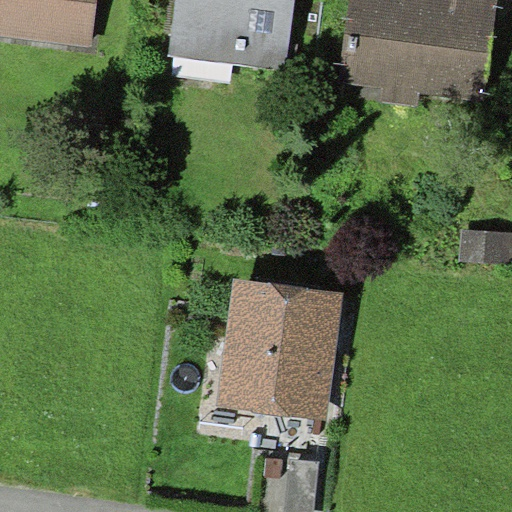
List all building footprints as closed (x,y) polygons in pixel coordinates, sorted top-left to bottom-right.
[(97,0),(0,0),(0,34),(92,46),(97,0)] [(175,0),(168,56),(287,70),(288,48),(316,51),(322,0),(175,0)] [(497,0),(350,0),(340,83),(375,87),(374,99),(416,105),(418,93),(484,102),(497,0)] [(511,231),(460,229),(458,260),(511,263),(511,231)] [(345,293),(234,278),(216,406),(328,421),(345,293)] [(314,511),(319,462),(290,459),(284,511),(314,511)]
